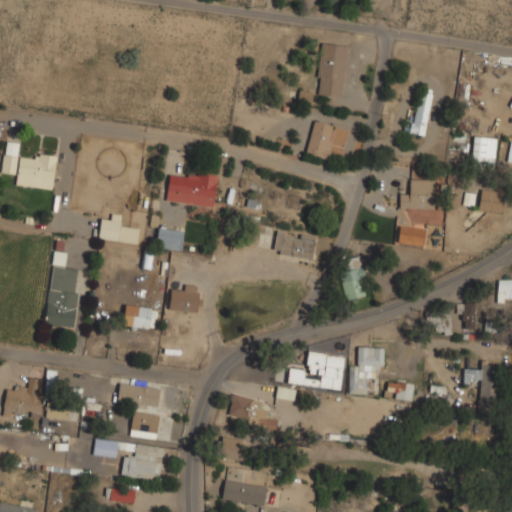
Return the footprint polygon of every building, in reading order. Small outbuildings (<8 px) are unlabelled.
[(314,94),(341,96),(346,44),(319,42),(314,94)] [(422,136),(433,90),(420,87),(409,132),(422,136)] [(334,124),(313,118),(304,152),(325,158),(334,124)] [(471,162),(494,163),(495,137),(472,137),(471,162)] [(55,157),(17,151),(18,142),(3,140),(0,163),(0,171),(15,173),(14,183),(51,188),(55,157)] [(213,205),(216,175),(167,170),(164,200),(213,205)] [(399,194),(398,208),(434,208),(434,179),(408,179),(408,194),(399,194)] [(501,213),(503,192),(479,189),(478,211),(501,213)] [(97,237),(136,241),(137,226),(118,224),(119,214),(109,213),(108,218),(98,218),(97,237)] [(180,249),(182,229),(156,227),(154,247),(180,249)] [(396,227),(395,244),(423,245),(423,228),(396,227)] [(310,259),(314,236),(276,228),(271,251),(310,259)] [(77,266),(64,265),(66,250),(50,249),(44,324),(73,326),(77,266)] [(344,299),(366,296),(360,256),(338,259),(344,299)] [(511,279),(497,279),(496,300),(511,299),(511,279)] [(183,290),(169,289),(168,310),(196,312),(197,285),(184,285),(183,290)] [(473,303),(455,303),(456,314),(462,313),(462,329),(474,329),(473,303)] [(121,326),(153,328),(155,306),(123,304),(121,326)] [(450,332),(449,310),(427,312),(429,334),(450,332)] [(347,393),(366,393),(367,370),(381,371),(382,347),(357,347),(356,366),(348,365),(347,393)] [(286,384),(339,389),(343,356),(307,352),(305,371),(288,369),(286,384)] [(478,381),(477,411),(495,412),(497,364),(481,363),(480,369),(463,368),(462,381),(478,381)] [(29,409),(29,416),(40,416),(40,377),(26,377),(26,387),(3,387),(3,409),(29,409)] [(156,405),(159,386),(117,381),(115,400),(156,405)] [(384,397),(392,397),(392,398),(410,400),(412,384),(385,381),(384,397)] [(261,402),(232,394),(227,414),(247,420),(245,424),(274,432),(277,420),(264,417),(267,410),(259,407),(261,402)] [(99,428),(100,401),(80,400),(79,428),(99,428)] [(67,402),(44,402),(44,417),(67,417),(67,402)] [(157,412),(131,409),(128,435),(154,438),(157,412)] [(114,456),(116,440),(93,437),(91,454),(114,456)] [(242,439),(218,437),(216,457),(241,459),(242,439)] [(133,455),(121,454),(118,474),(157,479),(161,446),(134,443),(133,455)] [(262,505),(265,487),(224,479),(221,498),(262,505)] [(132,489),(104,487),(103,498),(132,500),(132,489)] [(32,511),(33,505),(0,501),(0,511),(32,511)]
